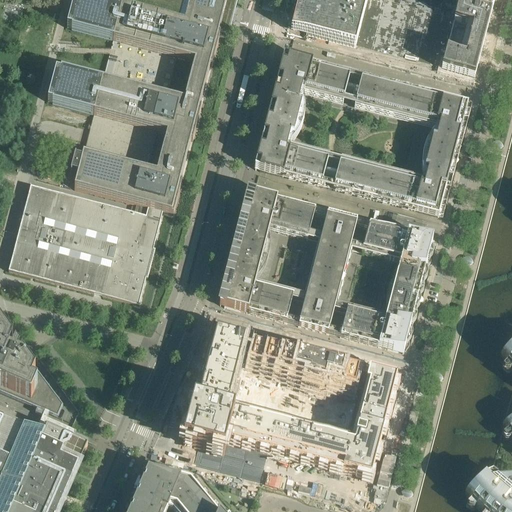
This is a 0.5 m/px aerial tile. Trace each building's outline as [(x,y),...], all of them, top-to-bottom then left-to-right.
[(148,210),(146,218),(139,217),(30,189),(22,222),(21,226),(18,236),(17,240),(10,268),(8,274),(31,279),(61,287),(94,296),(102,298),(132,305),(139,307),(146,279),(148,280),(155,251),(153,250),(163,214),(173,217),(182,183),(180,183),(190,142),(192,143),(201,109),(199,108),(210,68),(212,68),(220,37),(220,36),(228,38),(231,23),(232,23),(233,23),(234,23),(235,23),(235,22),(236,22),(236,21),(236,20),(236,19),(236,18),(235,18),(235,17),(234,17),(233,16),(234,17),(235,17),(235,16),(236,16),(237,16),(237,15),(237,14),(238,14),(238,13),(238,12),(237,11),(237,10),(236,10),(235,10),(237,0),(123,0),(124,1),(121,9),(86,0),(74,0),(67,30),(72,31),(72,32),(113,43),(102,83),(61,73),(61,74),(56,73),(48,104),(53,105),(53,106),(94,117),(90,132),(87,143),(85,151),(77,149),(70,176),(78,178),(74,191),(141,209),(148,210)] [(291,31),(291,32),(355,49),(441,71),(446,54),(450,38),(451,35),(453,24),(459,0),(299,0),(292,30),(291,31)] [(446,54),(441,71),(474,80),(491,16),(494,0),(459,0),(453,24),(451,35),(450,38),(446,54)] [(468,106),(362,78),(359,91),(347,88),(350,75),(284,58),(254,171),(321,188),(324,176),(336,179),(333,191),(438,219),(439,217),(444,218),(451,191),(446,190),(447,185),(452,187),(464,141),(459,139),(460,134),(465,136),(472,109),(467,107),(468,106)] [(254,285),(255,281),(260,275),(264,268),(267,260),(268,252),(268,243),(267,235),(268,231),(318,244),(319,243),(321,243),(322,239),(321,239),(327,217),(326,216),(327,215),(253,196),(248,195),(219,308),(224,309),(298,328),(298,327),(299,327),(305,305),(306,300),(304,300),(305,298),(254,285)] [(318,244),(305,298),(304,300),(306,300),(305,305),(299,327),(298,327),(298,328),(328,336),(329,334),(328,334),(334,312),(333,312),(334,308),(336,308),(337,307),(351,253),(351,251),(349,251),(350,246),(351,246),(357,224),(358,223),(327,215),(326,216),(327,217),(321,239),(322,239),(321,243),(319,243),(318,244)] [(329,334),(328,336),(403,355),(411,326),(425,270),(432,242),(358,223),(357,224),(351,246),(350,246),(349,251),(351,251),(351,253),(401,266),(400,269),(394,276),(390,283),(388,291),(386,299),(386,308),(388,316),(387,319),(337,307),(336,308),(334,308),(333,312),(334,312),(328,334),(329,334)] [(0,330),(0,393),(57,418),(62,407),(24,357),(24,356),(23,355),(22,359),(20,362),(17,360),(19,356),(17,354),(15,351),(14,353),(11,351),(12,347),(0,330)] [(212,333),(183,446),(224,457),(227,444),(278,457),(290,461),(370,481),(396,381),(212,333)] [(0,511),(59,511),(87,447),(46,429),(45,430),(46,430),(44,436),(25,428),(0,417),(0,511)] [(214,511),(190,484),(148,473),(130,511),(167,511),(169,508),(176,510),(178,511),(214,511)] [(484,482),(470,502),(479,511),(511,511),(511,484),(511,485),(505,485),(498,486),(498,484),(491,479),(490,480),(485,482),(484,482)]
